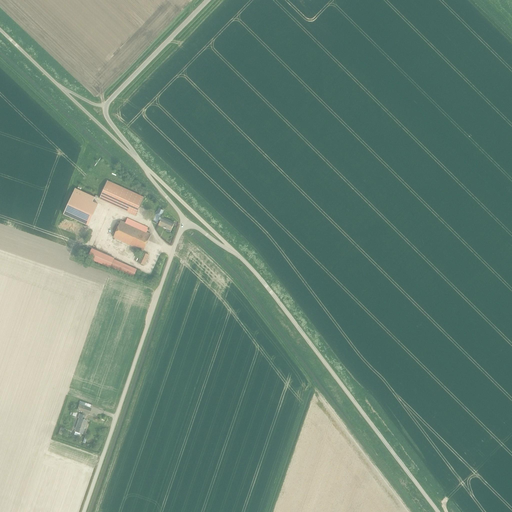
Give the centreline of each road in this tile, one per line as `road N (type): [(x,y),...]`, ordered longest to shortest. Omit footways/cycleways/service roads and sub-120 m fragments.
road 1 (unclassified): [(438,511),(240,257)]
road 2 (unclassified): [(83,511),(185,222)]
road 3 (unclassified): [(106,106),(209,0)]
road 4 (unclassified): [(240,257),(142,164)]
